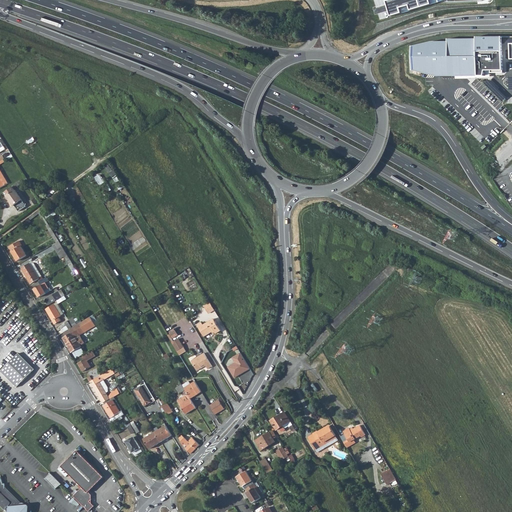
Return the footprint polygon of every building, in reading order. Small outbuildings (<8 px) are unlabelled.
[(386,0),(391,14),(420,5),(419,0),(386,0)] [(434,38),(413,45),(413,68),(438,74),(484,73),(486,67),(504,68),(504,34),(478,34),(478,36),(450,36),(450,39),(434,38)] [(8,184),(1,171),(0,171),(0,178),(5,186),(8,184)] [(100,185),(106,182),(101,174),(95,177),(100,185)] [(15,190),(29,181),(28,179),(13,188),(15,190)] [(15,190),(13,188),(4,194),(12,207),(14,205),(18,212),(25,207),(15,190)] [(42,218),(44,217),(40,209),(33,214),(35,217),(39,214),(42,218)] [(19,241),(9,247),(18,261),(27,256),(21,246),(22,245),(19,241)] [(66,261),(70,259),(62,246),(58,249),(56,250),(60,258),(63,256),(66,261)] [(72,271),(76,269),(71,262),(68,264),(72,271)] [(30,263),(22,268),(31,283),(38,279),(40,279),(30,263)] [(34,263),(30,263),(40,279),(38,279),(39,281),(43,279),(34,263)] [(45,281),(43,279),(39,281),(32,285),(40,297),(46,293),(45,291),(49,288),(45,281)] [(45,299),(48,305),(56,300),(61,297),(58,291),(45,299)] [(210,313),(215,309),(211,302),(206,306),(210,313)] [(54,304),(46,309),(55,324),(60,320),(58,317),(61,315),(54,304)] [(95,324),(90,316),(77,324),(69,329),(64,332),(66,337),(64,338),(72,352),(82,346),(81,345),(85,343),(80,335),(79,333),(84,331),(95,324)] [(65,322),(69,329),(77,324),(73,317),(68,320),(65,322)] [(203,326),(200,328),(204,336),(205,337),(215,331),(217,334),(221,331),(214,319),(203,326)] [(173,338),(179,335),(175,328),(170,331),(173,338)] [(180,338),(173,342),(180,354),(187,351),(180,338)] [(95,356),(93,351),(82,357),(83,360),(78,363),(82,371),(90,366),(87,361),(95,356)] [(233,357),(236,362),(228,366),(235,378),(251,369),(241,352),(233,357)] [(205,353),(192,360),(198,371),(203,368),(202,367),(206,365),(208,369),(213,366),(205,353)] [(35,371),(18,354),(0,371),(17,388),(35,371)] [(89,373),(90,376),(93,380),(101,375),(97,369),(93,371),(92,371),(89,373)] [(114,373),(112,369),(101,375),(93,380),(90,382),(100,398),(106,394),(106,393),(99,382),(103,380),(114,373)] [(108,388),(103,380),(99,382),(106,393),(108,392),(108,388)] [(191,399),(202,392),(196,382),(191,385),(185,389),(186,389),(191,399)] [(145,384),(141,386),(149,400),(153,398),(145,384)] [(177,387),(180,393),(183,391),(186,389),(185,389),(183,386),(182,384),(177,387)] [(149,400),(141,386),(134,390),(144,407),(151,402),(149,400)] [(186,414),(196,407),(191,399),(186,389),(183,391),(185,394),(185,395),(185,396),(188,400),(185,402),(182,398),(178,401),(186,414)] [(100,398),(103,404),(104,403),(109,400),(107,397),(108,396),(106,394),(100,398)] [(113,401),(115,399),(114,397),(109,400),(104,403),(105,405),(104,406),(111,418),(120,413),(118,409),(120,408),(118,405),(116,406),(113,401)] [(226,408),(227,408),(221,398),(217,401),(216,400),(210,404),(216,414),(217,413),(218,415),(227,410),(226,408)] [(166,402),(159,407),(162,413),(164,411),(169,418),(172,416),(170,413),(173,412),(166,402)] [(284,412),(270,421),(276,430),(282,426),(287,424),(289,427),(291,431),(295,429),(284,412)] [(136,433),(139,431),(133,421),(130,423),(136,433)] [(166,425),(155,432),(161,442),(172,435),(166,425)] [(318,431),(310,436),(317,449),(325,444),(324,443),(336,436),(330,426),(319,432),(318,431)] [(348,440),(344,442),(348,449),(356,444),(355,440),(361,436),(362,438),(366,436),(361,426),(354,430),(352,432),(350,429),(344,432),(348,440)] [(260,451),(275,442),(273,439),(277,437),(273,430),(269,433),(254,441),(260,451)] [(149,449),(161,442),(155,432),(143,439),(149,449)] [(182,435),(179,439),(183,446),(190,453),(199,445),(192,437),(188,441),(182,435)] [(134,436),(126,441),(133,452),(135,455),(142,451),(134,436)] [(337,438),(336,436),(324,443),(325,444),(337,438)] [(338,440),(337,438),(325,444),(317,449),(319,452),(338,440)] [(152,450),(163,444),(162,442),(151,448),(152,450)] [(276,451),(282,461),(289,457),(288,456),(283,447),(276,451)] [(73,497),(88,511),(89,511),(94,507),(90,503),(92,501),(92,496),(89,493),(104,478),(77,452),(59,470),(66,478),(69,476),(82,489),(73,497)] [(266,461),(262,463),(261,463),(268,475),(273,473),(272,471),(266,461)] [(237,474),(246,490),(248,489),(254,485),(252,482),(253,481),(246,468),(237,474)] [(387,485),(396,480),(390,469),(381,474),(387,485)] [(61,485),(51,475),(45,480),(48,482),(50,484),(53,487),(56,490),(61,485)] [(31,511),(29,511),(29,510),(28,509),(28,508),(27,508),(27,507),(26,507),(25,507),(25,506),(24,506),(23,506),(23,504),(22,504),(20,504),(5,489),(5,485),(3,485),(3,484),(0,477),(0,505),(6,511),(31,511)] [(258,487),(256,484),(254,485),(248,489),(249,492),(248,493),(255,503),(263,498),(260,494),(257,488),(258,487)]
